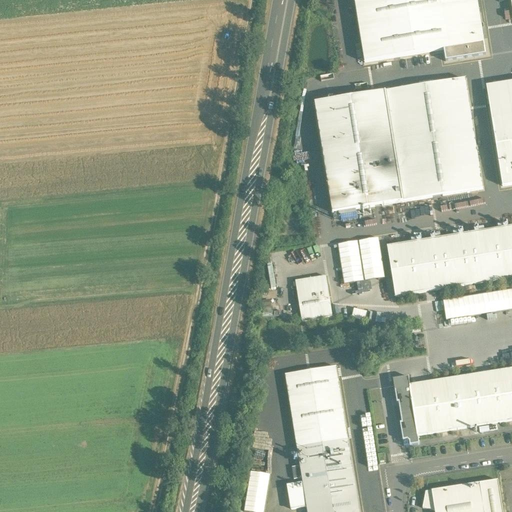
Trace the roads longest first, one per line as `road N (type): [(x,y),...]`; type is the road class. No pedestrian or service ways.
road 1 (track): [(254,0),(150,511)]
road 2 (trunk): [(285,0),(188,511)]
road 3 (unclassified): [(511,455),(401,472),(393,484),(397,511)]
